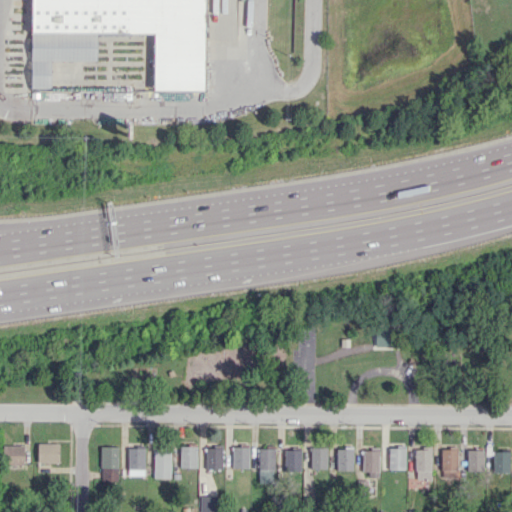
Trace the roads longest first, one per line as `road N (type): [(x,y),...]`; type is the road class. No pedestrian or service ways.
road 1 (motorway): [(511,159),(328,201),(0,249)]
road 2 (motorway): [(0,295),(341,245),(511,206)]
road 3 (residential): [(82,413),(511,416)]
road 4 (residential): [(311,0),(307,78),(299,88),(258,91)]
